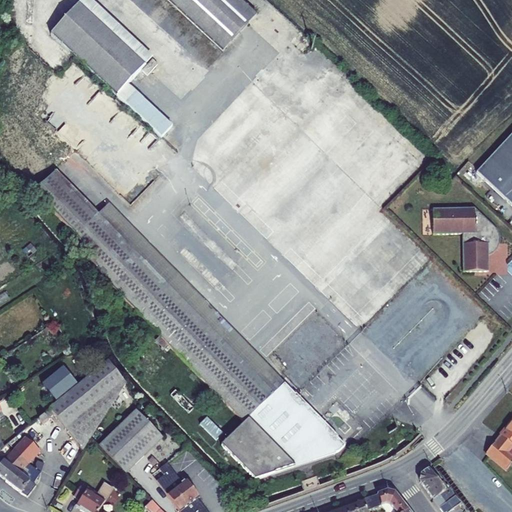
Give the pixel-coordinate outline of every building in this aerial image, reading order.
[(256,16),(238,0),(165,0),(222,53),(256,16)] [(145,66),(79,5),(50,36),(116,97),(145,66)] [(295,28),(290,23),(285,27),(291,32),(295,28)] [(240,71),(262,47),(257,43),(235,67),(240,71)] [(511,135),(476,173),(511,206),(511,135)] [(75,237),(97,216),(55,173),(33,194),(75,237)] [(293,238),(330,213),(321,200),(284,226),(293,238)] [(273,395),(284,384),(108,205),(97,216),(208,329),(215,323),(227,335),(220,341),(273,395)] [(230,271),(240,261),(186,206),(176,216),(230,271)] [(493,229),(475,211),(433,211),(433,236),(463,236),(462,274),(487,274),(488,254),(485,252),(489,247),(502,247),(501,241),(500,235),(493,229)] [(295,395),(284,384),(273,395),(220,341),(208,329),(97,216),(75,237),(102,280),(177,356),(243,423),(221,445),(255,480),(336,455),(345,446),(336,437),(337,436),(296,395),(295,395)] [(184,243),(176,251),(214,288),(222,279),(184,243)] [(208,329),(220,341),(227,335),(215,323),(208,329)] [(72,353),(68,346),(60,350),(64,357),(72,353)] [(91,439),(125,385),(108,363),(38,419),(43,425),(48,421),(47,420),(53,415),(83,451),(91,439)] [(55,401),(77,384),(63,367),(41,384),(55,401)] [(8,397),(0,401),(0,409),(1,411),(0,411),(0,423),(18,413),(8,397)] [(136,411),(99,447),(126,474),(162,439),(136,411)] [(505,470),(511,461),(511,421),(485,454),(505,470)] [(13,452),(28,464),(52,437),(45,431),(39,438),(31,432),(13,452)] [(0,478),(5,482),(15,471),(19,474),(28,464),(13,452),(3,462),(0,459),(0,478)] [(15,471),(5,482),(27,498),(35,489),(36,486),(33,485),(41,474),(28,464),(19,474),(15,471)] [(178,511),(206,511),(198,500),(199,499),(186,481),(181,484),(167,465),(152,475),(162,489),(178,511)] [(421,475),(420,483),(440,511),(450,511),(460,505),(450,491),(445,494),(434,478),(430,473),(434,471),(432,468),(421,475)] [(96,495),(81,486),(73,498),(79,502),(76,507),(83,511),(98,511),(113,490),(103,484),(96,495)] [(383,511),(405,511),(407,511),(394,494),(387,492),(362,500),(366,511),(379,506),(383,511)] [(366,511),(362,500),(353,503),(356,511),(366,511)] [(162,511),(152,501),(145,508),(148,511),(162,511)] [(356,511),(353,503),(345,506),(346,511),(356,511)]
